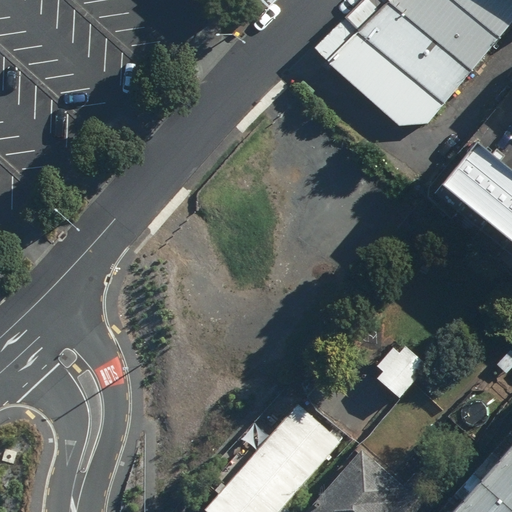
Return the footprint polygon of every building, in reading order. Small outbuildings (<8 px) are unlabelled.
[(388,0),(386,2),(471,74),(499,41),(451,0),(388,0)] [(511,0),(451,0),(499,41),(511,24),(511,0)] [(357,31),(443,105),(471,74),(386,2),(357,31)] [(443,105),(357,31),(326,61),(399,127),(428,124),(443,105)] [(179,358),(253,275),(331,186),(279,140),(201,228),(127,311),(72,373),(125,419),(179,358)] [(511,167),(482,143),(443,190),(511,246),(511,167)] [(193,382),(181,371),(127,429),(184,483),(288,372),(230,318),(201,350),(213,361),(193,382)] [(394,399),(424,367),(395,340),(365,372),(394,399)] [(302,401),(206,508),(210,511),(276,511),(343,437),(302,401)] [(511,511),(511,440),(447,511),(511,511)] [(362,447),(304,511),(434,511),(417,496),(362,447)]
